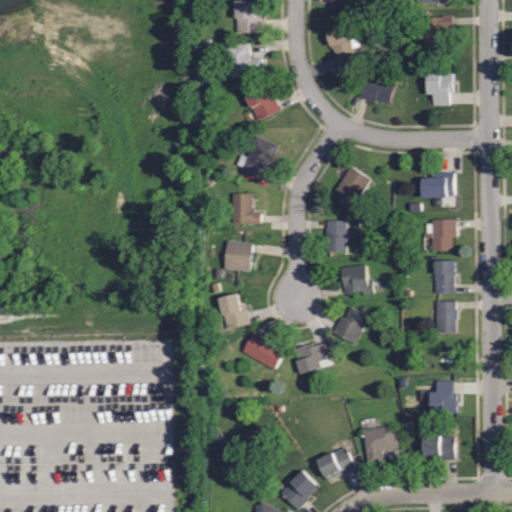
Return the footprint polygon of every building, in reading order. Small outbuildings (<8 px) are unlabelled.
[(237,32),(236,0),(256,0),(257,9),(260,9),(260,16),(262,16),(262,31),(237,32)] [(356,0),(354,11),(330,5),(331,0),(356,0)] [(424,48),(423,16),(443,16),(443,15),(453,14),(454,28),(444,28),(445,47),(424,48)] [(352,39),(356,38),(358,47),(354,48),(358,66),(340,70),(335,48),(332,49),(328,30),(349,25),(352,39)] [(231,75),(228,45),(246,43),(246,42),(250,42),(252,58),(263,57),(265,73),(252,74),(252,73),(231,75)] [(390,102),(378,98),(377,101),(360,95),(367,71),(397,81),(390,102)] [(450,105),(434,105),(434,94),(427,94),(427,72),(441,72),(441,73),(453,73),(453,92),(450,92),(450,105)] [(259,120),(244,92),(261,83),(265,91),(269,89),(273,97),(274,96),(281,108),(259,120)] [(266,180),(242,169),(243,167),(237,164),(241,154),(247,156),(256,135),(279,145),(270,166),(271,166),(266,180)] [(350,209),(331,196),(351,166),(370,179),(350,209)] [(423,197),(423,178),(432,178),(432,173),(439,173),(439,172),(454,172),(454,195),(447,195),(447,196),(423,197)] [(233,222),(233,192),(252,192),(252,208),(255,208),(255,212),(261,212),(261,222),(233,222)] [(432,232),(427,232),(427,223),(432,223),(432,218),(456,218),(456,236),(453,236),(453,250),(432,250),(432,232)] [(347,251),(328,251),(328,238),(326,238),(326,228),(328,228),(328,220),(346,220),(347,251)] [(249,270),(224,267),(228,240),(253,243),(249,270)] [(436,293),(435,260),(456,260),(456,273),(454,273),(455,292),(436,293)] [(368,280),(373,279),(375,292),(365,293),(365,291),(346,294),(345,287),(344,287),(343,280),(341,281),(340,274),(342,274),(341,266),(365,263),(368,280)] [(227,328),(220,297),(238,293),(240,302),(244,301),(245,308),(247,308),(250,323),(227,328)] [(437,332),(437,301),(456,300),(456,309),(457,309),(458,318),(456,318),(457,332),(437,332)] [(355,343),(333,332),(341,316),(345,318),(350,306),(369,315),(355,343)] [(274,369),(243,350),(253,333),(285,351),(274,369)] [(302,373),(295,348),(313,342),(314,345),(326,341),(331,357),(320,360),(322,367),(302,373)] [(431,414),(431,391),(437,391),(437,380),(453,380),(453,393),(457,393),(457,401),(458,401),(459,405),(457,405),(457,412),(445,412),(445,413),(431,414)] [(368,464),(363,429),(394,425),(397,447),(382,449),(384,461),(368,464)] [(456,459),(441,459),(441,458),(424,458),(424,435),(456,435),(456,459)] [(328,480),(318,461),(346,446),(357,467),(344,474),(343,472),(328,480)] [(298,509),(282,492),(305,470),(320,486),(307,497),(309,499),(298,509)] [(255,511),(262,500),(282,511),(281,511),(255,511)]
